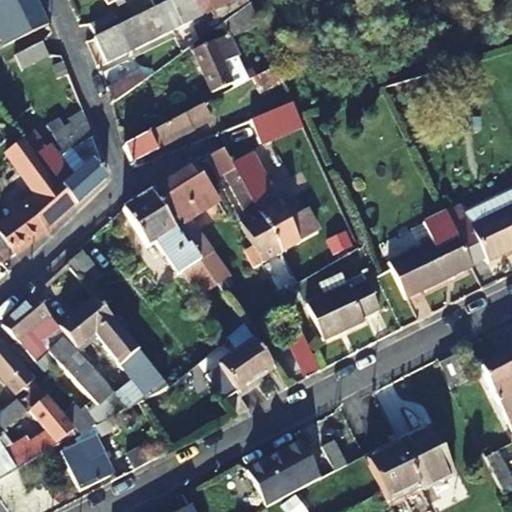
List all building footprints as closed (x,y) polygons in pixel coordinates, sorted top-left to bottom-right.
[(0,0),(0,42),(3,48),(48,28),(33,0),(0,0)] [(198,39),(200,41),(250,4),(247,0),(173,0),(119,27),(96,38),(93,39),(105,63),(210,12),(213,17),(193,27),(198,39)] [(223,64),(237,58),(228,39),(259,25),(250,4),(200,41),(191,48),(212,94),(233,85),(223,64)] [(96,38),(119,27),(113,14),(89,26),(96,38)] [(185,45),(198,39),(193,27),(180,34),(185,45)] [(50,57),(42,44),(16,58),(23,72),(50,57)] [(223,64),(233,85),(235,89),(248,82),(244,73),(237,58),(223,64)] [(284,83),(277,67),(256,78),(251,80),(260,96),(284,83)] [(256,78),(251,69),(244,73),(248,82),(251,80),(256,78)] [(146,81),(141,72),(107,90),(114,104),(146,81)] [(213,122),(204,105),(124,147),(131,165),(213,122)] [(293,105),(251,122),(256,136),(299,118),(297,112),(293,105)] [(46,128),(63,156),(93,139),(82,112),(68,121),(70,124),(63,127),(58,120),(46,128)] [(256,136),(251,122),(217,136),(218,137),(224,153),(226,155),(238,177),(239,179),(282,254),(301,243),(256,162),(264,157),(258,148),(260,147),(256,136)] [(28,141),(38,156),(47,149),(34,131),(24,137),(28,141)] [(215,161),(227,183),(238,177),(226,155),(215,161)] [(217,288),(230,279),(228,275),(190,221),(218,202),(194,167),(153,193),(176,228),(174,230),(186,247),(188,246),(199,262),(217,288)] [(241,225),(262,265),(282,254),(239,179),(232,183),(234,186),(229,189),(246,222),(241,225)] [(181,275),(199,262),(188,246),(186,247),(174,230),(176,228),(153,193),(122,211),(123,212),(147,249),(154,244),(178,277),(181,275)] [(0,263),(1,265),(45,233),(40,227),(53,218),(37,197),(0,224),(0,263)] [(452,227),(471,267),(486,260),(487,264),(511,252),(511,207),(471,228),(466,220),(452,227)] [(452,227),(446,214),(423,225),(431,242),(388,264),(406,301),(472,269),(471,267),(452,227)] [(66,266),(85,289),(101,276),(83,252),(81,253),(66,266)] [(217,288),(199,262),(181,275),(198,300),(215,288),(217,288)] [(236,288),(230,279),(217,288),(215,288),(222,298),(236,288)] [(347,287),(306,306),(323,343),(364,324),(363,320),(380,312),(367,283),(349,292),(347,287)] [(17,342),(37,365),(67,338),(59,328),(33,297),(0,328),(14,342),(17,342)] [(95,338),(130,384),(114,397),(126,412),(138,406),(167,390),(135,350),(103,310),(94,300),(77,314),(95,338)] [(67,338),(78,352),(95,338),(77,314),(59,328),(67,338)] [(235,316),(219,332),(226,341),(243,327),(235,316)] [(225,341),(234,354),(253,341),(243,327),(226,341),(225,341)] [(319,371),(300,330),(286,337),(306,378),(319,371)] [(67,338),(37,365),(44,373),(56,362),(96,406),(112,394),(78,352),(67,338)] [(211,356),(186,377),(196,391),(210,381),(223,399),(236,390),(237,391),(272,367),(253,341),(234,354),(218,366),(211,356)] [(36,405),(44,398),(0,346),(0,376),(17,396),(23,391),(29,397),(36,405)] [(511,353),(500,359),(511,383),(511,353)] [(454,357),(438,365),(451,389),(466,382),(454,357)] [(480,369),(511,429),(511,383),(500,359),(480,369)] [(190,395),(196,391),(186,377),(180,382),(190,395)] [(29,397),(19,405),(27,413),(36,405),(29,397)] [(71,432),(45,400),(30,413),(46,434),(13,453),(17,459),(11,463),(10,460),(0,465),(0,479),(59,448),(57,444),(71,432)] [(0,428),(3,433),(27,413),(19,405),(17,401),(0,415),(0,428)] [(74,404),(61,414),(80,436),(96,427),(99,425),(101,425),(99,422),(86,407),(80,411),(74,404)] [(99,425),(104,436),(114,431),(113,428),(117,426),(113,418),(101,425),(99,425)] [(472,437),(501,497),(511,491),(511,481),(498,453),(495,454),(492,449),(508,441),(498,423),(472,437)] [(101,437),(104,436),(99,425),(96,427),(101,437)] [(420,488),(422,492),(454,477),(431,429),(399,445),(420,488)] [(60,454),(79,492),(114,475),(105,456),(94,436),(60,454)] [(150,443),(125,457),(132,470),(158,456),(150,443)] [(266,510),(320,481),(301,444),(287,452),(287,453),(268,463),(267,462),(246,474),(266,510)] [(382,494),(387,505),(420,488),(399,445),(366,461),(382,494)]
